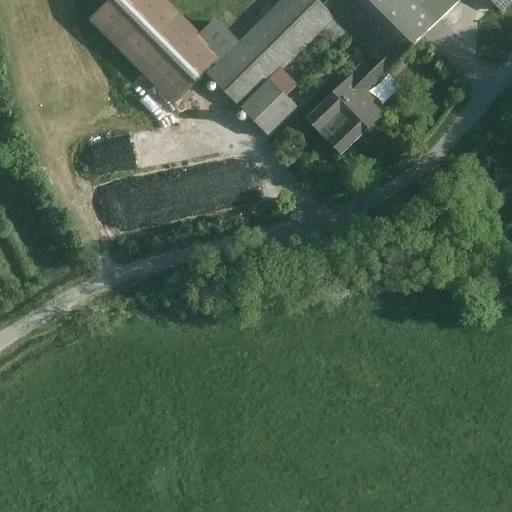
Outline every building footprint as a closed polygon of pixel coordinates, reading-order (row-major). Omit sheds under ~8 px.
[(195,37),(158,0),(110,0),(87,23),(168,108),(204,74),(217,61),(195,37)] [(322,9),(313,0),(282,0),(237,43),(217,61),(204,74),(241,111),(270,81),(281,71),(335,21),(322,9)] [(388,75),(461,3),(457,0),(330,0),(322,9),(335,21),(373,60),(388,75)] [(511,13),(511,0),(486,0),(506,20),(511,13)] [(237,43),(215,19),(195,37),(217,61),(237,43)] [(4,48),(23,46),(21,33),(3,34),(4,48)] [(355,77),(351,81),(309,122),(342,155),(384,115),(366,97),(388,75),(373,60),(355,77)] [(285,97),(296,86),(281,71),(270,81),(285,97)] [(270,138),(298,109),(285,97),(270,81),(241,111),(270,138)] [(42,94),(19,98),(21,109),(44,104),(42,94)] [(103,168),(200,158),(198,131),(100,142),(103,168)] [(511,155),(494,156),(495,201),(511,200),(511,155)]
